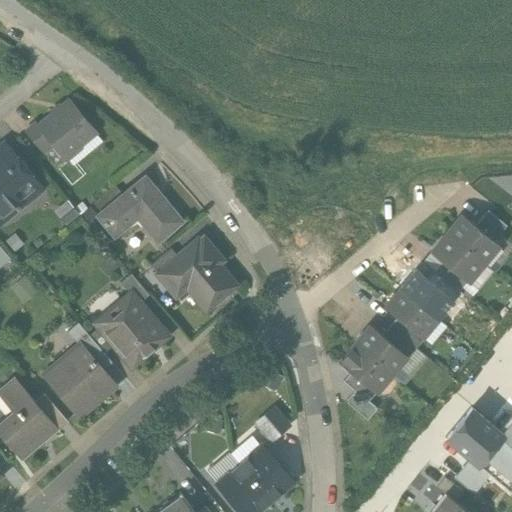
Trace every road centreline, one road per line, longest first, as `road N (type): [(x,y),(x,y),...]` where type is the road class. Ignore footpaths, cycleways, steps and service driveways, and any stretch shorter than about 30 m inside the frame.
road 1 (residential): [(69,50),(139,106),(204,174),(260,242),(293,318)]
road 2 (residential): [(35,511),(171,387),(293,318)]
road 3 (residential): [(326,511),(318,400),(293,318)]
road 4 (residential): [(293,318),(440,192)]
road 5 (residential): [(471,372),(370,511)]
